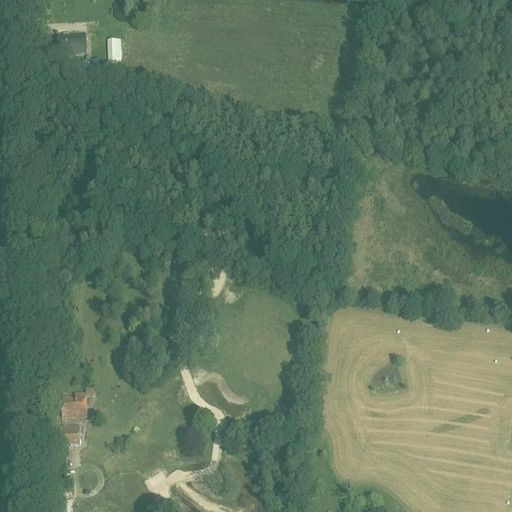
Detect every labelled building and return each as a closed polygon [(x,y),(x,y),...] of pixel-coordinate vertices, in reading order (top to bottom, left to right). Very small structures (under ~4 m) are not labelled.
[(70,36),(68,34),(64,34),(63,36),(58,36),(58,55),(87,54),(86,35),(70,36)] [(109,63),(122,62),(121,40),(108,41),(109,63)] [(87,77),(89,69),(90,64),(80,61),(76,74),(87,77)] [(101,81),(103,73),(91,69),(89,77),(101,81)] [(75,397),(61,398),(62,419),(87,418),(87,398),(94,398),(94,388),(86,388),(86,395),(75,395),(75,397)] [(62,448),(81,447),(81,427),(61,427),(62,448)]
